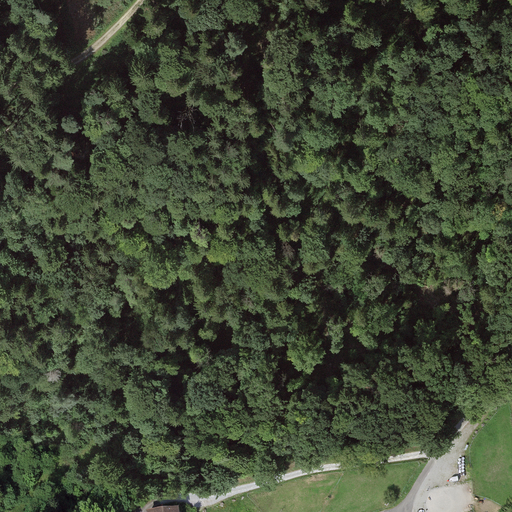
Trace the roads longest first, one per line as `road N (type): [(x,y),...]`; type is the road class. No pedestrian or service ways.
road 1 (track): [(437,454),(150,505)]
road 2 (track): [(0,263),(264,236)]
road 3 (track): [(0,88),(97,46),(143,0)]
